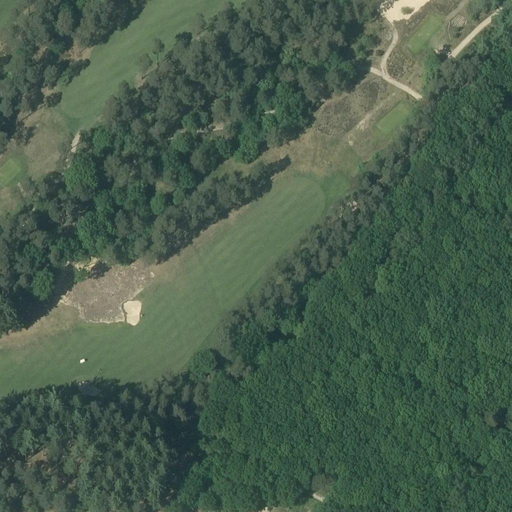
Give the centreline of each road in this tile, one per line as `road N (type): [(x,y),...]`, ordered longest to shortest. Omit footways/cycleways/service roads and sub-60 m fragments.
road 1 (track): [(338,511),(219,447),(299,327),(496,69)]
road 2 (track): [(463,0),(410,62),(403,56),(153,146),(90,205),(36,290),(0,310)]
road 3 (track): [(511,47),(496,69),(395,84),(355,131)]
road 4 (track): [(446,511),(511,405)]
